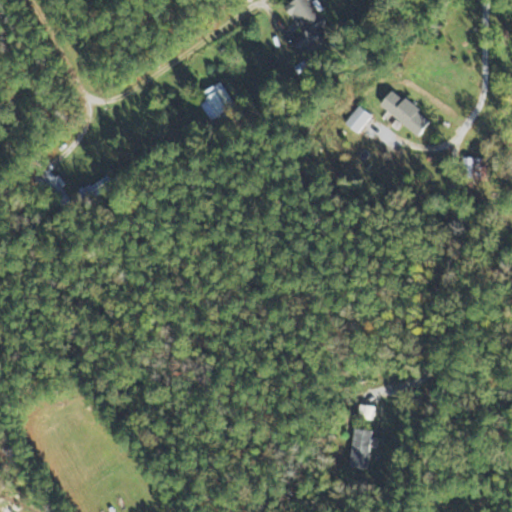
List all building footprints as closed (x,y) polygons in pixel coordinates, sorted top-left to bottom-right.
[(304,54),(338,33),(318,0),(299,0),(290,6),(306,32),(295,39),(304,54)] [(213,122),(224,118),(225,122),(238,118),(232,102),(234,101),(228,86),(204,95),(213,122)] [(385,106),(423,137),(435,121),(397,90),(385,106)] [(349,123),(362,134),(376,116),(364,105),(349,123)] [(53,162),(37,170),(56,209),(73,201),(53,162)]
